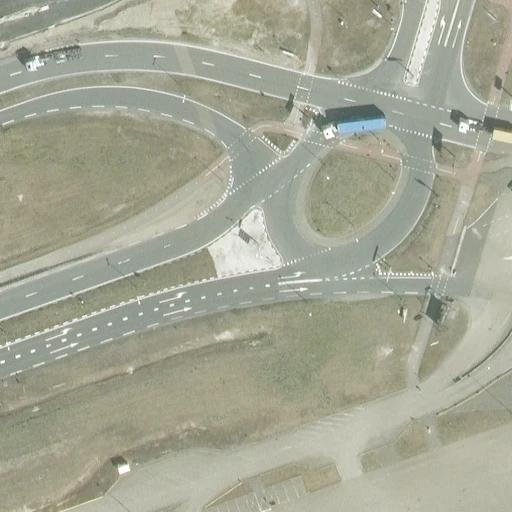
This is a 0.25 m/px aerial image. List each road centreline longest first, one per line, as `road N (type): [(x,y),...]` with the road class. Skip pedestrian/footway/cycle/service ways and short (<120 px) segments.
road 1 (tertiary): [(375,108),(215,65),(126,51),(0,71)]
road 2 (tertiary): [(0,364),(173,304),(319,273)]
road 3 (unclassified): [(0,118),(78,97),(183,107),(212,120),(269,186)]
road 4 (tertiary): [(269,186),(185,242),(0,307)]
road 5 (tertiary): [(319,273),(365,250),(399,218),(420,166),(425,118)]
road 6 (tertiary): [(375,108),(336,126),(269,186)]
road 7 (unclassified): [(425,118),(460,0)]
